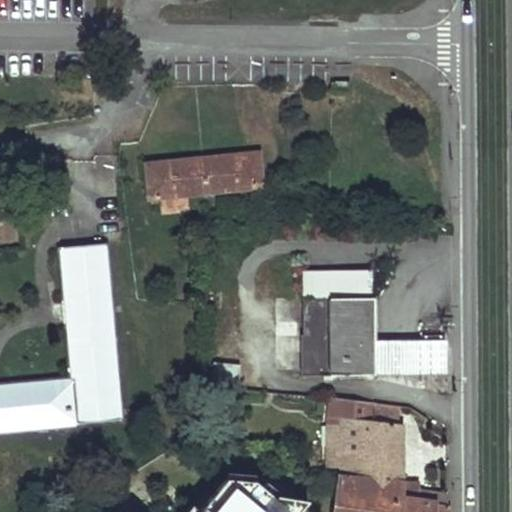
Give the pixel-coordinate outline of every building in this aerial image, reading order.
[(349,93),(350,83),(332,82),(332,92),(349,93)] [(260,153),(250,154),(251,166),(261,165),(260,153)] [(149,198),(263,187),(261,165),(251,166),(250,154),(154,164),(155,176),(146,177),(149,198)] [(145,164),(146,177),(155,176),(154,164),(145,164)] [(218,212),(239,209),(237,197),(216,199),(218,212)] [(0,432),(122,420),(105,243),(59,248),(64,303),(62,303),(63,320),(66,320),(71,380),(0,387),(0,432)] [(373,270),(301,271),(302,377),(374,376),(373,270)] [(445,376),(446,342),(377,339),(375,374),(445,376)] [(238,382),(238,364),(213,365),(213,382),(238,382)] [(337,469),(331,511),(436,511),(438,499),(398,494),(409,407),(328,397),(319,467),(337,469)] [(298,511),(306,503),(273,499),(253,482),(223,479),(195,511),(298,511)]
